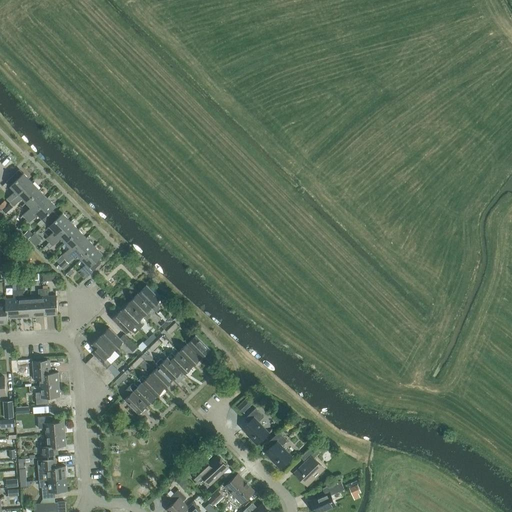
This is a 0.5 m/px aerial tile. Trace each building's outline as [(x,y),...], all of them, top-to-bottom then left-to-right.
[(10,202),(31,182),(23,173),(23,174),(19,170),(6,182),(15,191),(6,199),(10,202)] [(26,202),(39,190),(31,182),(10,202),(13,206),(22,198),(26,202)] [(26,219),(47,198),(39,190),(26,202),(31,207),(22,215),(26,219)] [(46,222),(55,213),(52,209),(55,206),(47,198),(26,219),(29,222),(37,214),(46,222)] [(5,213),(12,206),(9,203),(2,210),(5,213)] [(49,242),(70,221),(62,213),(59,216),(55,213),(46,222),(54,231),(46,239),(49,242)] [(65,242),(78,230),(70,221),(49,242),(52,246),(61,238),(65,242)] [(33,234),(28,230),(23,234),(28,239),(33,234)] [(65,259),(86,238),(78,230),(65,242),(70,247),(61,255),(65,259)] [(35,246),(41,240),(34,233),(28,239),(35,246)] [(81,259),(94,246),(86,238),(65,259),(68,262),(76,254),(81,259)] [(44,247),(47,251),(52,246),(48,242),(44,247)] [(94,246),(81,259),(86,263),(77,271),(84,279),(101,262),(98,259),(102,254),(94,246)] [(59,264),(64,259),(61,255),(56,261),(59,264)] [(62,269),(68,263),(64,259),(58,265),(62,269)] [(32,316),(31,298),(23,298),(22,290),(25,290),(24,276),(17,276),(19,317),(32,316)] [(138,294),(152,308),(156,312),(160,308),(156,304),(160,299),(146,285),(138,294)] [(32,316),(45,315),(43,289),(38,289),(38,297),(31,298),(32,316)] [(43,289),(45,315),(57,314),(56,296),(48,297),(47,289),(43,289)] [(7,318),(19,317),(17,291),(13,291),(13,299),(5,300),(6,305),(7,318)] [(147,313),(152,308),(138,294),(129,302),(143,316),(144,316),(147,313)] [(139,320),(143,316),(129,302),(120,311),(135,325),(139,329),(143,325),(139,320)] [(134,333),(139,329),(135,325),(120,311),(112,319),(126,333),(130,329),(134,333)] [(100,336),(115,350),(123,342),(133,352),(137,347),(124,334),(120,338),(109,328),(100,336)] [(187,343),(201,358),(210,349),(196,335),(191,339),(188,336),(184,340),(187,343)] [(106,359),(115,350),(100,336),(91,345),(98,351),(94,355),(98,360),(102,364),(107,368),(111,364),(106,359)] [(192,366),(201,358),(187,343),(178,352),(192,366)] [(184,375),(192,366),(178,352),(174,356),(171,353),(167,357),(170,360),(181,372),(184,375)] [(90,368),(98,360),(94,355),(85,364),(90,368)] [(172,380),(181,372),(170,360),(167,357),(163,361),(160,359),(156,363),(158,366),(172,380)] [(40,385),(59,384),(58,372),(46,373),(45,360),(32,361),(33,379),(39,379),(40,385)] [(94,372),(102,364),(98,360),(90,368),(94,372)] [(98,376),(107,368),(102,364),(94,372),(98,376)] [(164,389),(172,380),(158,366),(150,374),(164,389)] [(102,381),(111,372),(107,368),(98,376),(102,381)] [(115,368),(111,373),(115,377),(120,372),(115,368)] [(111,372),(102,381),(107,385),(115,377),(111,373),(111,372)] [(155,397),(164,389),(150,374),(146,378),(143,375),(139,380),(141,383),(155,397)] [(147,405),(155,397),(141,383),(137,387),(133,383),(128,387),(147,405)] [(59,384),(40,385),(40,392),(35,393),(36,404),(48,403),(48,397),(60,396),(59,384)] [(138,414),(147,405),(128,387),(124,391),(128,395),(124,400),(138,414)] [(243,408),(256,399),(252,393),(238,402),(243,408)] [(14,417),(13,406),(13,400),(3,401),(4,418),(14,417)] [(242,429),(243,428),(251,437),(250,438),(256,444),(256,445),(269,432),(259,422),(264,417),(255,408),(244,419),(248,423),(242,428),(242,429)] [(46,435),(65,433),(64,422),(52,422),(52,416),(38,417),(38,428),(45,428),(46,435)] [(1,428),(15,426),(14,419),(0,420),(1,428)] [(292,456),(288,452),(282,446),(287,441),(279,432),(267,443),(271,447),(265,452),(265,453),(266,452),(274,461),(274,462),(280,468),(279,468),(280,469),(292,456)] [(65,433),(46,435),(47,442),(40,442),(41,454),(57,452),(56,446),(66,445),(65,433)] [(307,485),(324,469),(312,456),(317,450),(313,445),(301,457),(305,462),(294,472),(307,485)] [(228,467),(217,456),(209,464),(203,458),(189,471),(200,482),(204,478),(210,484),(228,467)] [(19,469),(24,469),(23,462),(30,462),(30,458),(18,459),(19,469)] [(39,480),(66,478),(65,466),(57,467),(56,458),(37,460),(39,480)] [(186,479),(190,475),(185,470),(181,474),(186,479)] [(241,503),(254,491),(237,474),(225,486),(241,503)] [(181,475),(175,481),(181,487),(187,481),(181,475)] [(7,487),(18,486),(17,478),(6,479),(7,487)] [(66,478),(39,480),(40,487),(42,487),(43,498),(54,498),(56,497),(55,491),(67,490),(66,478)] [(325,494),(310,501),(314,511),(321,511),(326,510),(334,507),(335,506),(331,495),(344,489),(340,480),(322,488),(325,494)] [(358,483),(357,480),(344,485),(346,488),(358,483)] [(358,485),(349,489),(353,497),(358,494),(361,493),(358,485)] [(167,511),(181,511),(187,506),(182,501),(186,498),(178,489),(169,498),(174,502),(166,510),(167,511)] [(212,506),(223,495),(217,490),(206,500),(212,506)] [(193,501),(187,506),(181,511),(200,511),(196,508),(193,501)] [(241,511),(270,511),(262,503),(257,507),(252,502),(241,511)]
